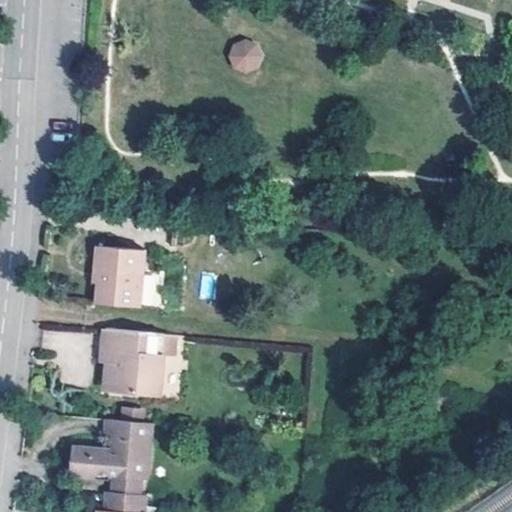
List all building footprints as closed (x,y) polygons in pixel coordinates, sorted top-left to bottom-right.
[(232,69),(245,74),(257,69),(262,57),(257,45),(245,40),(232,45),(227,57),(232,69)] [(99,246),(97,268),(102,269),(101,283),(99,304),(143,309),(148,251),(99,246)] [(106,330),(104,354),(113,355),(112,364),(111,379),(115,380),(127,395),(143,397),(143,392),(162,394),(168,337),(106,330)] [(113,355),(104,354),(103,363),(112,364),(113,355)] [(115,380),(111,379),(110,394),(127,395),(115,380)] [(105,475),(150,479),(154,424),(110,420),(108,438),(112,439),(112,450),(112,456),(102,455),(98,449),(73,446),(71,461),(75,462),(73,477),(97,480),(105,475)] [(108,492),(149,496),(150,479),(105,475),(97,480),(109,481),(108,492)] [(143,511),(147,511),(149,496),(108,492),(107,508),(143,511)]
